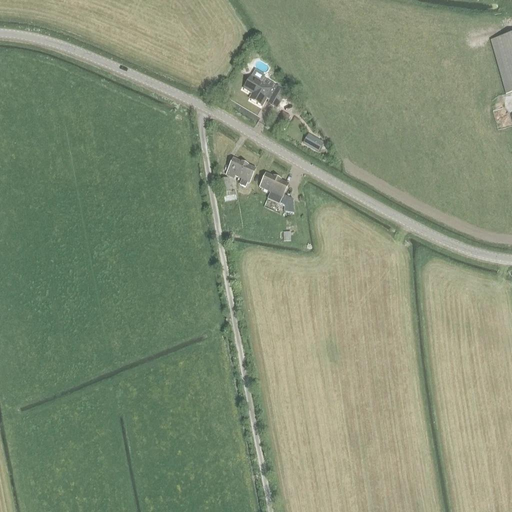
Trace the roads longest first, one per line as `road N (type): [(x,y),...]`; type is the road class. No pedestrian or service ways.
road 1 (unclassified): [(272,511),(200,131),(202,107)]
road 2 (secondary): [(202,107),(437,238),(511,259)]
road 3 (secondary): [(0,36),(55,45),(202,107)]
